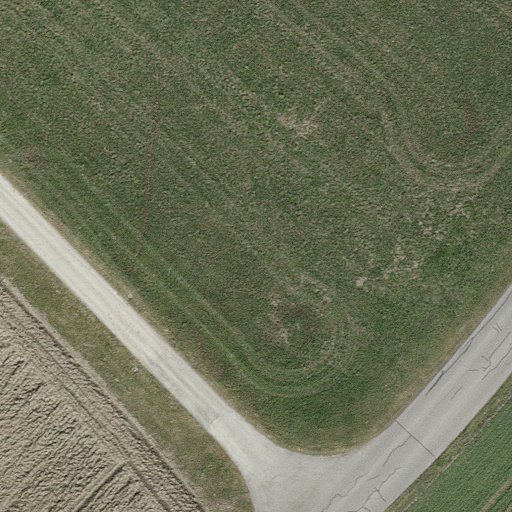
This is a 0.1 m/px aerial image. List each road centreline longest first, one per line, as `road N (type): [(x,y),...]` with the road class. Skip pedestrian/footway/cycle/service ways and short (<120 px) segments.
road 1 (track): [(0,201),(302,511)]
road 2 (tertiary): [(343,511),(511,343)]
